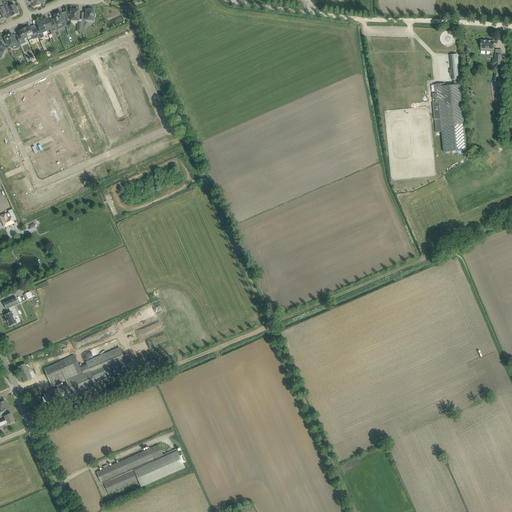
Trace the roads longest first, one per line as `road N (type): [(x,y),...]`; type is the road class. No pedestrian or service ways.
road 1 (track): [(352,511),(129,7),(146,0)]
road 2 (track): [(511,221),(33,426)]
road 3 (residential): [(0,94),(129,39),(168,123),(43,183),(22,151)]
road 4 (track): [(511,26),(231,3)]
